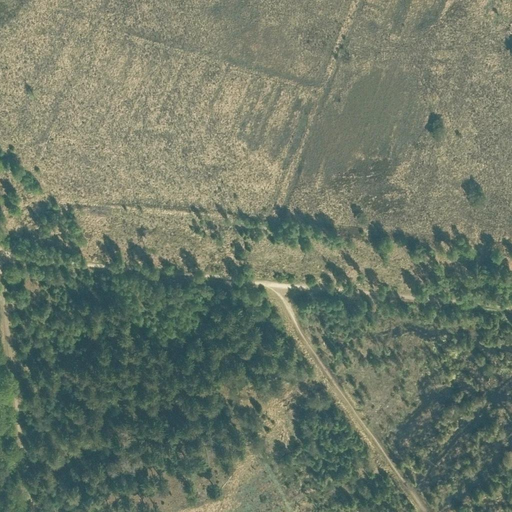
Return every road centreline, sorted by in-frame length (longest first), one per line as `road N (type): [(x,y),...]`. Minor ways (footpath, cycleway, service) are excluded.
road 1 (track): [(284,284),(0,254)]
road 2 (track): [(284,284),(283,305),(426,511)]
road 3 (track): [(0,282),(29,511)]
road 4 (track): [(511,306),(284,284)]
